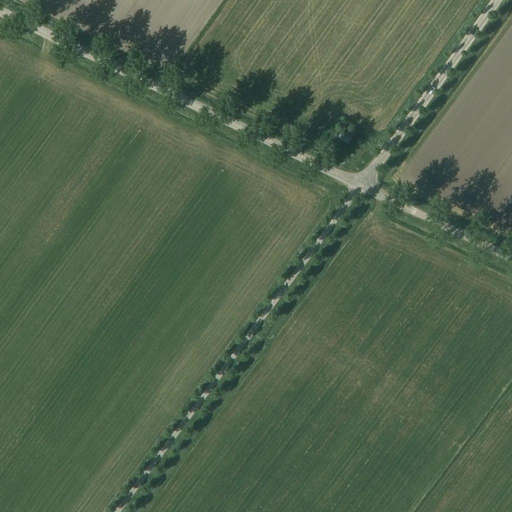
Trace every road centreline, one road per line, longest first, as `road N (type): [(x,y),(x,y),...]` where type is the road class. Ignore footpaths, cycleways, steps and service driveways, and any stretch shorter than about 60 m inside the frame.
road 1 (unclassified): [(120,511),(360,187)]
road 2 (unclassified): [(0,13),(360,187)]
road 3 (unclassified): [(360,187),(499,0)]
road 4 (unclassified): [(511,258),(360,187)]
